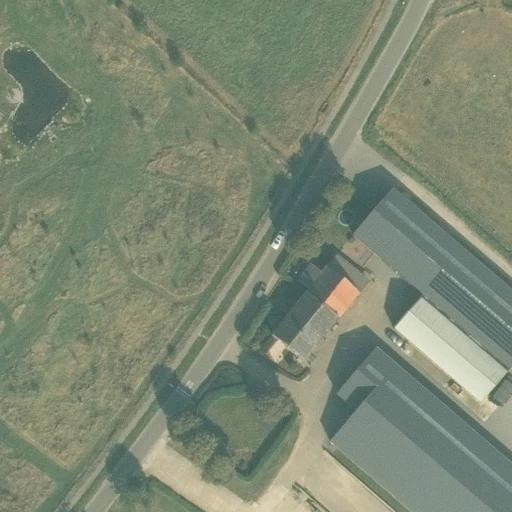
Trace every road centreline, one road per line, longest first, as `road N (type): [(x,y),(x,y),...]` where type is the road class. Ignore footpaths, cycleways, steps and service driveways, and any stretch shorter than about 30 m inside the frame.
road 1 (unclassified): [(183,395),(270,266),(421,0)]
road 2 (unclassified): [(183,395),(95,511)]
